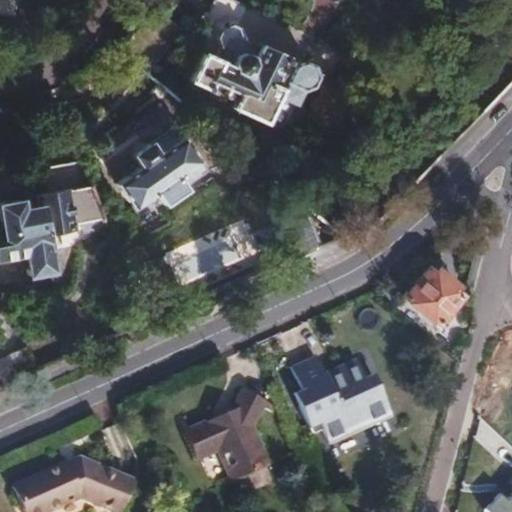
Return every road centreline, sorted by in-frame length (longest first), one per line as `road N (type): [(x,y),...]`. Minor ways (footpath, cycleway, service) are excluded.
road 1 (residential): [(0,433),(370,267),(456,185)]
road 2 (residential): [(428,511),(491,282)]
road 3 (residential): [(113,0),(96,34),(50,63),(0,79)]
